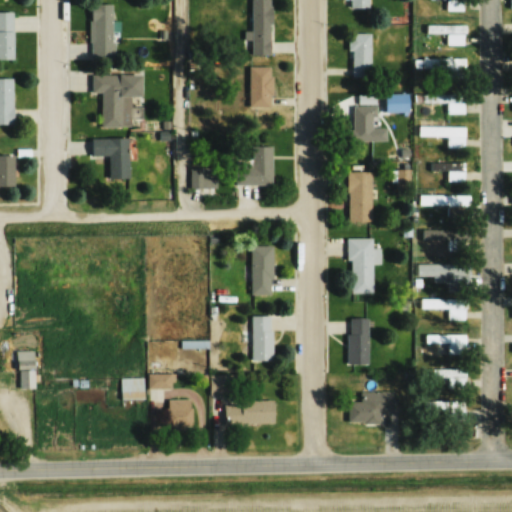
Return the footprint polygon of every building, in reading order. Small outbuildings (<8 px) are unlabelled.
[(251,0),(251,53),(270,53),(270,0),(251,0)] [(348,0),(348,9),(368,9),(367,0),(348,0)] [(462,11),(462,0),(444,0),(445,11),(462,11)] [(112,3),(90,3),(90,59),(112,59),(112,3)] [(12,11),(0,11),(0,58),(12,59),(12,11)] [(446,45),(464,45),(464,24),(427,24),(427,33),(446,33),(446,45)] [(350,76),(369,76),(369,32),(350,32),(350,76)] [(464,58),(420,57),(420,62),(415,62),(415,68),(445,69),(444,81),(464,81),(464,58)] [(248,66),(248,108),(271,108),(271,66),(248,66)] [(140,74),(91,74),(91,93),(101,93),(101,127),(131,127),(130,117),(139,117),(139,106),(132,106),(132,98),(141,98),(140,74)] [(0,123),(12,124),(12,77),(0,77),(0,123)] [(446,102),(446,113),(462,113),(462,94),(419,94),(419,102),(446,102)] [(385,141),(385,127),(375,127),(375,106),(352,106),(352,141),(385,141)] [(446,148),(463,148),(463,126),(418,126),(418,137),(446,137),(446,148)] [(128,138),(91,138),(91,156),(108,156),(108,179),(128,179),(128,138)] [(271,185),(271,146),(249,146),(249,164),(234,164),(234,185),(271,185)] [(0,186),(13,186),(13,154),(0,154),(0,186)] [(430,162),(430,170),(446,170),(446,182),(463,182),(463,162),(430,162)] [(190,167),(190,188),(215,188),(215,167),(190,167)] [(408,169),(392,169),(392,183),(408,183),(408,169)] [(371,221),(371,171),(347,171),(347,221),(371,221)] [(447,215),(468,215),(468,194),(418,194),(418,205),(447,205),(447,215)] [(511,196),(502,196),(502,204),(511,204),(511,196)] [(421,229),(421,239),(449,239),(449,240),(465,240),(465,229),(421,229)] [(371,263),(379,263),(379,248),(371,248),(372,237),(348,237),(348,292),(371,293),(371,263)] [(272,294),(272,245),(249,245),(249,294),(272,294)] [(416,264),(416,276),(447,276),(447,285),(463,285),(463,275),(469,275),(469,264),(416,264)] [(446,309),(446,319),(463,319),(463,298),(419,298),(419,309),(446,309)] [(271,360),(271,315),(251,315),(251,360),(271,360)] [(367,317),(346,317),(346,364),(367,364),(367,317)] [(437,344),(437,353),(465,353),(465,334),(429,334),(429,344),(437,344)] [(33,387),(33,350),(17,350),(17,387),(33,387)] [(465,368),(432,368),(432,384),(465,384),(465,368)] [(147,388),(174,388),(174,373),(147,373),(147,388)] [(236,374),(208,374),(208,395),(236,395),(236,374)] [(143,399),(143,376),(119,376),(119,399),(143,399)] [(379,422),(379,410),(392,410),(392,391),(360,390),(359,401),(347,401),(347,422),(379,422)] [(167,399),(167,428),(191,428),(191,399),(167,399)] [(435,429),(455,429),(455,400),(435,400),(435,429)] [(223,425),(273,425),(273,402),(223,402),(223,425)]
